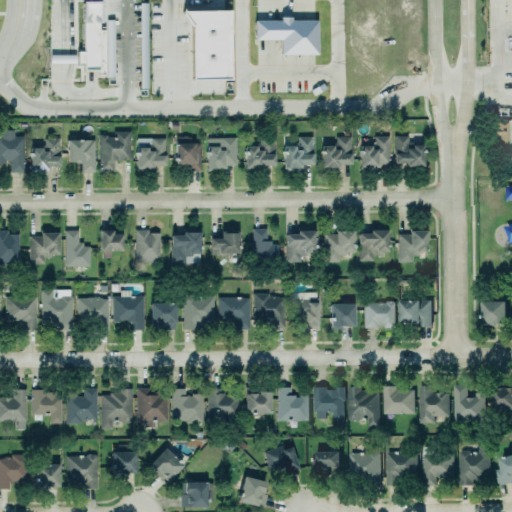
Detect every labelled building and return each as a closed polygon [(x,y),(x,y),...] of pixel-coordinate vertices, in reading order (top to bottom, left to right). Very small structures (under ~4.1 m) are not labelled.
[(80,5),(80,55),(75,55),(75,68),(81,68),(81,72),(96,72),(96,29),(102,29),(102,22),(102,5),(80,5)] [(190,30),(189,83),(228,83),(228,14),(221,14),(179,14),(190,30)] [(277,23),(277,20),(290,19),(290,23),(314,23),(314,58),(277,59),(277,43),(249,44),(249,23),(277,23)] [(507,121),(492,121),(494,160),(508,159),(507,121)] [(0,128),(12,128),(12,134),(22,135),(23,171),(9,171),(8,159),(4,159),(4,162),(0,162),(0,128)] [(98,172),(112,171),(112,160),(129,160),(129,131),(113,131),(113,135),(97,136),(98,172)] [(200,143),(189,143),(190,137),(175,136),(174,164),(186,164),(186,171),(199,171),(200,143)] [(296,136),(296,143),(292,143),(292,146),(282,146),(282,167),(288,167),(299,167),(299,164),(311,164),(311,137),(296,136)] [(320,146),(320,169),(338,169),(337,165),(350,164),(349,136),(333,137),(334,146),(320,146)] [(387,136),(373,137),(373,145),(358,146),(359,169),(375,169),(375,164),(388,164),(387,136)] [(392,165),(421,166),(422,144),(406,143),(407,136),(393,136),(392,165)] [(234,137),(205,138),(205,170),(223,170),(222,165),(234,165),(234,137)] [(29,148),(29,169),(59,168),(58,138),(43,139),(43,147),(29,148)] [(244,170),(261,170),(261,166),(273,165),(272,138),(259,139),(259,147),(243,148),(244,170)] [(93,140),(65,140),(66,163),(80,163),(80,172),(93,172),(93,140)] [(169,233),(180,232),(180,228),(198,227),(199,252),(191,252),(191,255),(184,256),(184,261),(169,262),(169,233)] [(0,228),(6,228),(6,232),(17,232),(17,263),(0,263),(0,228)] [(98,228),(98,249),(120,250),(120,232),(111,232),(111,228),(98,228)] [(265,228),(250,229),(251,260),(277,260),(276,242),(266,243),(265,228)] [(63,229),(76,229),(76,241),(81,241),(81,245),(88,245),(88,264),(63,265),(63,229)] [(219,229),(237,229),(237,251),(229,252),(229,255),(219,255),(219,252),(209,252),(209,237),(220,237),(219,229)] [(357,234),(357,261),(371,261),(371,253),(386,252),(386,229),(368,230),(368,234),(357,234)] [(27,235),(39,235),(39,230),(57,230),(56,253),(49,253),(49,257),(42,256),(42,262),(32,263),(32,258),(27,257),(27,235)] [(158,263),(158,231),(134,231),(134,263),(158,263)] [(284,234),(284,262),(299,262),(299,254),(313,254),(313,231),(295,231),(295,234),(284,234)] [(322,232),(323,262),(337,261),(337,254),(352,253),(352,232),(322,232)] [(426,253),(425,232),(396,232),(396,262),(411,262),(411,254),(426,253)] [(3,296),(16,296),(16,287),(26,287),(26,295),(34,296),(34,329),(27,328),(20,329),(21,321),(17,322),(17,319),(10,319),(8,321),(3,321),(3,296)] [(50,288),(50,289),(39,289),(40,319),(49,319),(49,325),(57,325),(57,329),(70,329),(70,296),(69,295),(68,294),(68,288),(50,288)] [(283,328),(282,297),(276,297),(276,296),(273,296),(273,294),(268,295),(268,296),(267,296),(267,292),(251,293),(252,320),(269,319),(269,328),(283,328)] [(290,293),(290,312),(301,312),(301,328),(317,327),(316,292),(290,293)] [(110,295),(111,320),(117,320),(118,318),(125,318),(125,320),(128,320),(128,329),(141,329),(141,295),(110,295)] [(212,296),(181,296),(181,327),(213,326),(212,296)] [(234,319),(216,319),(216,296),(241,296),(241,297),(247,297),(247,328),(234,328),(234,319)] [(96,329),(96,323),(76,323),(76,298),(107,298),(106,329),(96,329)] [(430,301),(398,300),(398,325),(430,326),(430,301)] [(148,301),(148,324),(160,324),(160,328),(173,328),(173,321),(174,320),(174,301),(148,301)] [(505,301),(480,302),(481,324),(505,324),(505,301)] [(327,302),(351,302),(352,324),(327,325),(327,302)] [(362,326),(384,327),(383,328),(393,328),(393,303),(362,302),(362,326)] [(275,386),(275,419),(307,419),(306,394),(301,394),(297,395),(297,396),(293,396),(293,394),(289,394),(288,386),(282,385),(275,386)] [(311,386),(317,385),(324,385),(324,388),(326,388),(333,388),(333,386),(342,385),(343,400),(341,400),(341,420),(330,420),(330,411),(329,411),(329,412),(322,412),(322,411),(312,411),(311,386)] [(345,385),(359,385),(359,389),(367,389),(367,391),(377,391),(377,426),(365,426),(365,419),(361,419),(361,418),(358,418),(356,420),(348,420),(345,418),(345,385)] [(153,420),(165,419),(166,393),(156,393),(156,386),(134,387),(134,421),(142,422),(142,426),(153,426),(153,420)] [(381,414),(412,414),(413,390),(394,390),(394,386),(382,386),(381,414)] [(417,423),(417,386),(431,386),(431,393),(441,393),(441,394),(447,394),(447,416),(433,416),(433,423),(417,423)] [(453,421),(453,386),(466,386),(466,397),(474,397),(474,393),(483,393),(483,421),(453,421)] [(511,386),(489,387),(490,407),(511,407),(511,386)] [(81,388),(94,387),(94,417),(88,417),(88,418),(85,418),(85,420),(81,420),(81,419),(80,419),(80,422),(64,422),(64,393),(74,393),(74,395),(81,395),(81,388)] [(129,387),(129,420),(99,420),(99,394),(107,394),(107,391),(116,391),(116,387),(129,387)] [(205,387),(218,387),(218,391),(222,391),(222,393),(236,393),(236,422),(222,422),(222,416),(215,416),(215,421),(205,421),(205,387)] [(28,389),(28,414),(47,414),(47,423),(60,423),(59,390),(43,390),(42,388),(28,389)] [(201,424),(201,394),(184,394),(184,389),(170,388),(170,423),(201,424)] [(0,396),(10,396),(10,389),(24,389),(24,418),(23,418),(23,427),(14,427),(14,423),(15,423),(15,421),(10,421),(10,419),(0,419),(0,396)] [(243,414),(268,414),(269,393),(244,392),(243,414)] [(262,452),(268,470),(281,466),(283,473),(297,469),(289,443),(262,452)] [(477,451),(457,452),(457,486),(471,485),(471,480),(489,480),(488,445),(477,445),(477,451)] [(451,478),(452,454),(432,454),(433,448),(421,447),(420,485),(434,485),(435,477),(451,478)] [(163,448),(181,465),(164,483),(157,475),(155,476),(145,467),(148,464),(163,448)] [(134,474),(134,452),(110,451),(110,473),(134,474)] [(311,451),(338,451),(338,467),(311,467),(311,451)] [(347,453),(348,482),(379,481),(378,452),(347,453)] [(384,452),(384,486),(399,486),(399,477),(415,477),(416,452),(384,452)] [(511,453),(497,456),(499,468),(493,469),(496,484),(511,481),(511,453)] [(0,458),(10,458),(10,454),(25,454),(25,482),(7,482),(7,489),(0,489),(0,458)] [(95,455),(65,456),(65,482),(84,481),(84,486),(96,486),(95,455)] [(57,487),(58,465),(34,464),(33,486),(57,487)] [(235,499),(262,506),(265,493),(260,492),(263,480),(242,474),(235,499)] [(183,480),(205,480),(205,506),(178,506),(178,493),(186,493),(186,492),(180,492),(180,481),(183,481),(183,480)]
